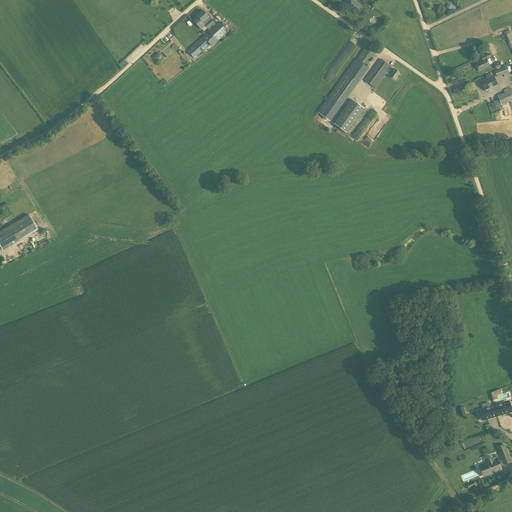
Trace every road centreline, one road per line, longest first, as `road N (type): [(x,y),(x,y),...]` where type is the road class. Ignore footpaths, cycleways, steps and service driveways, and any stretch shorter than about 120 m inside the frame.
road 1 (track): [(201,0),(66,120),(0,159)]
road 2 (track): [(511,285),(444,86)]
road 3 (track): [(444,86),(312,0)]
